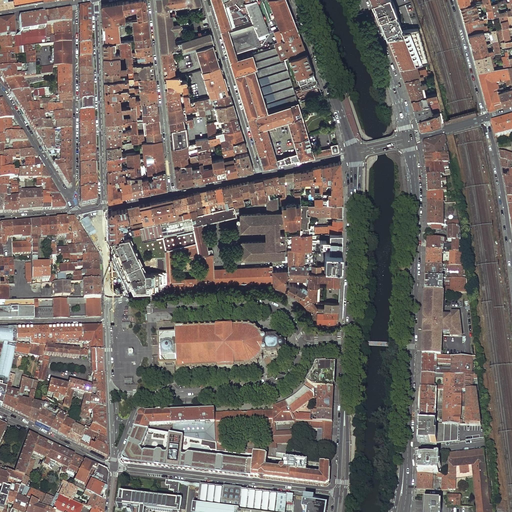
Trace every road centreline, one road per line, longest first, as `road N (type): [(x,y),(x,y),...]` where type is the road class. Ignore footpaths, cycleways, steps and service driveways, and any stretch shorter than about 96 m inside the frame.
road 1 (primary): [(407,139),(415,213),(404,452)]
road 2 (residential): [(114,459),(141,393),(266,386),(287,375),(302,344)]
road 3 (residential): [(337,493),(114,466)]
road 4 (residential): [(302,344),(288,316),(267,305),(148,309),(126,298),(108,301)]
road 5 (residential): [(95,0),(102,207)]
road 6 (residential): [(74,1),(74,181),(67,196)]
road 7 (residential): [(173,192),(151,0)]
road 8 (primary): [(347,343),(353,152)]
road 9 (residential): [(205,0),(258,174)]
road 10 (primary): [(353,152),(299,0)]
road 11 (primary): [(359,0),(407,139)]
road 12 (residential): [(511,256),(485,117)]
road 13 (residential): [(107,323),(114,459)]
road 14 (residential): [(114,466),(0,413)]
road 15 (residential): [(0,92),(67,196)]
road 16 (residential): [(485,117),(451,0)]
